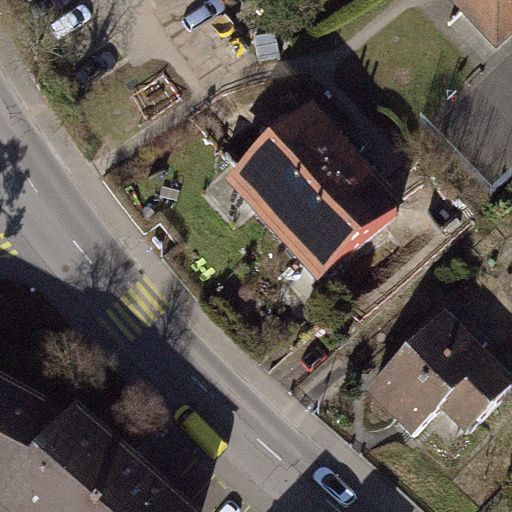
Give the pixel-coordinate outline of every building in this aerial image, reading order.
[(511,0),(464,0),(447,18),(497,67),(511,51),(511,0)] [(235,195),(280,246),(363,172),(318,122),(235,195)] [(280,246),(324,296),(408,223),(363,172),(280,246)] [(511,383),(448,324),(378,399),(461,476),(511,421),(511,383)] [(0,383),(0,511),(204,511),(183,493),(118,435),(52,406),(0,383)]
